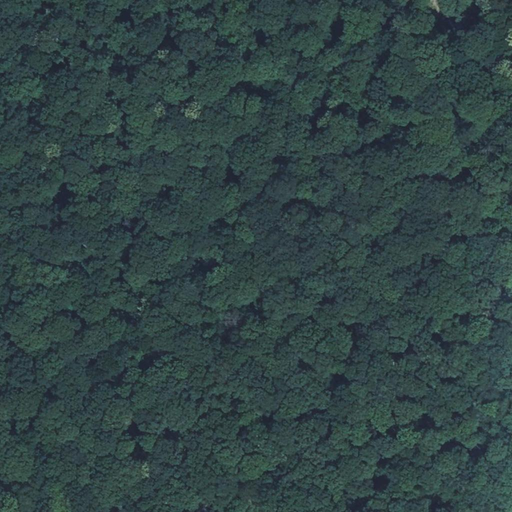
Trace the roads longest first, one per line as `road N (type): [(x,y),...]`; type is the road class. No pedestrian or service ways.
road 1 (track): [(0,474),(511,241)]
road 2 (track): [(459,270),(421,0)]
